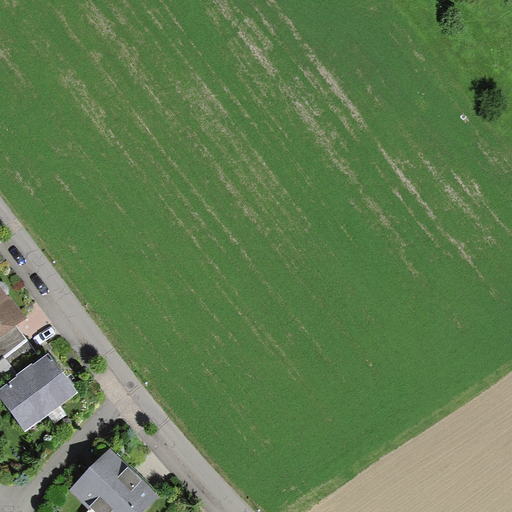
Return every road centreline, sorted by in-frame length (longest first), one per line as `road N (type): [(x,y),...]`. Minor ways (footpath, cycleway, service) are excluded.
road 1 (residential): [(0,216),(134,393)]
road 2 (residential): [(134,393),(18,511)]
road 3 (residential): [(134,393),(240,511)]
